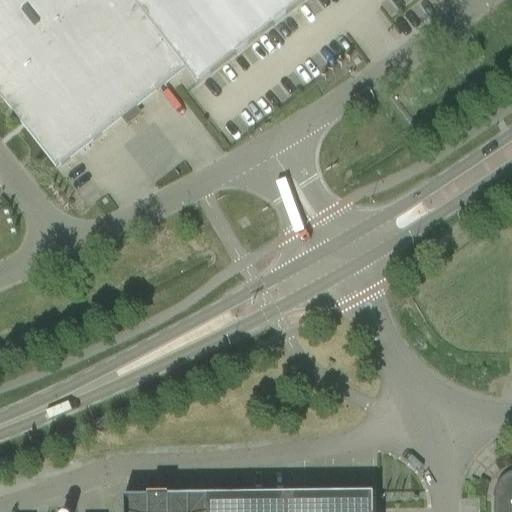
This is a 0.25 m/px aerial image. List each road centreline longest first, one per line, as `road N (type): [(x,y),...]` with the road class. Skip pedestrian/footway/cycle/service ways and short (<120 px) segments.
road 1 (unclassified): [(0,507),(142,464),(335,445),(438,414)]
road 2 (secondary): [(0,434),(216,342),(350,270)]
road 3 (secondary): [(331,245),(203,319),(0,415)]
road 4 (unclassified): [(264,149),(485,0)]
road 5 (unclassified): [(67,245),(264,149)]
road 6 (secondary): [(511,130),(331,245)]
road 7 (secondary): [(350,270),(511,163)]
road 8 (unclassified): [(438,414),(350,270)]
